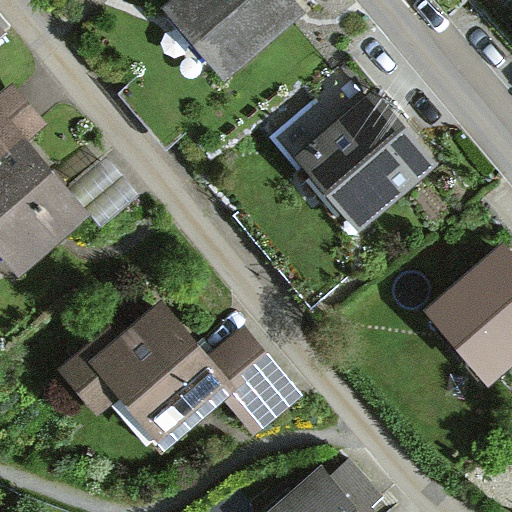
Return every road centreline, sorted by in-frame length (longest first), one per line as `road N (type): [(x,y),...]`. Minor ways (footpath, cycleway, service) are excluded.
road 1 (residential): [(443,511),(1,0)]
road 2 (residential): [(511,150),(378,0)]
